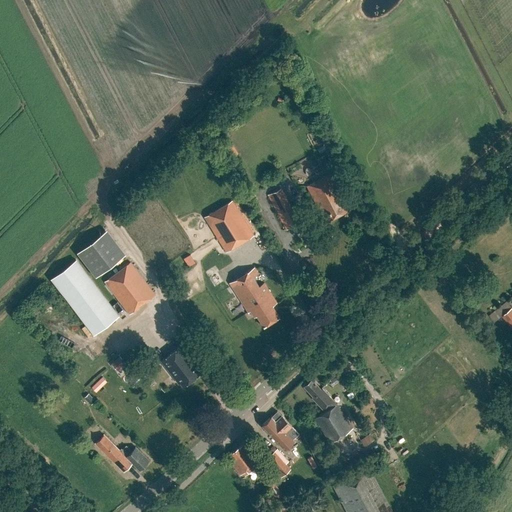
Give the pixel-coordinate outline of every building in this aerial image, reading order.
[(349,211),(331,176),(330,175),(306,188),(325,223),(349,211)] [(295,203),(291,205),(281,186),(268,193),(287,228),(303,219),(295,203)] [(204,218),(226,253),(253,236),(231,201),(204,218)] [(76,252),(95,277),(125,254),(106,229),(76,252)] [(189,266),(196,261),(191,254),(184,258),(189,266)] [(50,277),(92,334),(119,314),(76,257),(50,277)] [(104,283),(129,316),(155,296),(130,263),(104,283)] [(255,268),(229,284),(248,313),(251,311),(255,317),(257,316),(264,327),(279,317),(273,307),(277,304),(255,268)] [(511,307),(502,316),(511,327),(511,307)] [(201,369),(180,342),(160,357),(179,381),(180,380),(183,383),(195,374),(201,369)] [(120,371),(128,362),(119,354),(111,364),(120,371)] [(104,376),(92,387),(96,392),(108,381),(104,376)] [(328,409),(314,419),(330,442),(353,428),(337,403),(322,386),(321,387),(312,377),(311,378),(309,378),(305,382),(305,384),(303,385),(313,395),(312,396),(322,408),(326,405),(328,409)] [(84,397),(91,405),(95,400),(88,393),(84,397)] [(292,438),(298,432),(281,415),(275,420),(271,416),(262,424),(285,448),(293,440),(292,438)] [(104,435),(96,442),(125,471),(132,463),(135,466),(135,465),(140,470),(150,460),(136,447),(131,452),(126,447),(123,450),(121,449),(120,450),(104,435)] [(239,447),(232,453),(235,457),(229,462),(240,475),(257,461),(243,444),(239,447)] [(288,460),(278,448),(266,459),(281,476),(290,468),(286,462),(288,460)] [(331,484),(346,511),(391,511),(366,465),(331,484)] [(265,481),(274,498),(282,494),(272,477),(265,481)] [(0,511),(11,511),(0,501),(0,511)]
